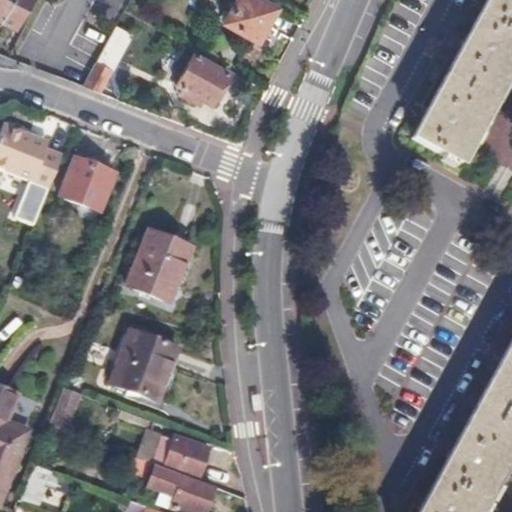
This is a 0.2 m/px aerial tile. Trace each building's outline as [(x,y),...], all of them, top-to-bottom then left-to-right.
[(0,0),(0,21),(12,28),(26,0),(0,0)] [(273,8),(257,0),(233,0),(221,23),(254,42),(273,8)] [(511,53),(511,0),(479,0),(407,136),(454,161),(468,136),(509,60),(511,53)] [(131,33),(116,24),(81,87),(98,93),(131,33)] [(238,42),(217,30),(210,44),(230,56),(238,42)] [(225,72),(190,53),(173,83),(179,87),(176,92),(187,98),(190,93),(208,102),(225,72)] [(28,134),(2,124),(0,128),(0,165),(32,179),(30,183),(46,189),(59,156),(43,149),(45,146),(27,139),(28,134)] [(28,134),(27,139),(45,146),(46,142),(28,134)] [(110,175),(71,158),(55,196),(94,213),(110,175)] [(186,249),(143,232),(121,286),(165,303),(186,249)] [(176,350),(131,332),(107,387),(153,406),(176,350)] [(478,511),(511,448),(511,333),(416,511),(478,511)] [(0,492),(19,445),(0,437),(0,419),(11,393),(0,388),(0,492)] [(73,394),(59,389),(44,426),(57,431),(73,394)] [(183,442),(170,435),(159,466),(172,471),(183,442)] [(204,450),(183,442),(172,471),(193,479),(204,450)] [(151,470),(143,489),(173,500),(168,511),(201,511),(208,492),(151,470)]
